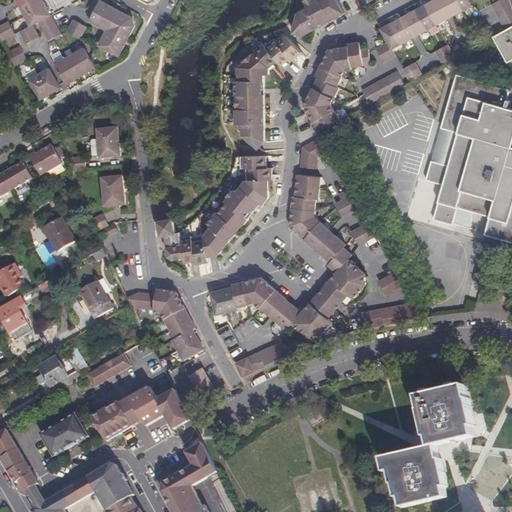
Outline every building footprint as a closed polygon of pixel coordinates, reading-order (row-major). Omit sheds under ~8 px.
[(50,16),(42,0),(15,0),(30,27),(32,26),(39,22),(50,16)] [(133,19),(96,0),(93,0),(87,11),(94,14),(90,23),(106,32),(99,47),(119,58),(128,42),(135,29),(133,19)] [(303,36),(315,30),(315,29),(327,24),(346,14),(338,0),(310,0),(307,2),(307,3),(310,8),(300,13),(296,33),(303,36)] [(435,0),(426,5),(438,25),(473,6),(469,0),(435,0)] [(511,22),(511,7),(509,0),(494,0),(491,1),(502,28),(511,22)] [(426,5),(381,30),(388,43),(392,50),(438,25),(426,5)] [(479,11),(484,22),(496,17),(491,5),(479,11)] [(60,36),(51,16),(50,16),(39,22),(49,41),(60,36)] [(74,22),(68,34),(81,41),(86,29),(74,22)] [(511,22),(502,28),(503,30),(511,25),(511,22)] [(9,23),(0,27),(0,37),(2,42),(15,35),(9,23)] [(511,59),(511,25),(503,30),(493,36),(506,63),(511,59)] [(32,26),(30,27),(19,32),(26,45),(39,38),(32,26)] [(286,33),(277,40),(291,57),(293,59),(302,52),(286,33)] [(291,57),(277,40),(275,38),(267,45),(279,59),(283,64),(291,57)] [(253,48),(257,52),(270,67),(279,59),(267,45),(262,40),(253,48)] [(313,119),(318,129),(339,118),(331,103),(339,88),(337,87),(345,71),(352,70),(352,68),(371,65),(369,50),(363,51),(362,43),(356,44),(350,45),(350,47),(342,48),(331,50),(324,64),(318,75),(320,76),(317,82),(310,97),(306,106),(313,119)] [(392,50),(388,43),(381,47),(377,49),(384,62),(396,57),(392,50)] [(435,52),(441,62),(454,54),(449,45),(435,52)] [(21,48),(8,54),(15,68),(28,61),(21,48)] [(97,71),(92,60),(86,50),(58,66),(68,86),(97,71)] [(61,51),(54,54),(58,62),(65,59),(61,51)] [(270,67),(257,52),(240,66),(240,78),(237,79),(237,93),(239,93),(239,107),(238,108),(238,123),(243,122),(244,135),(250,140),(256,134),(264,140),(266,139),(266,119),(265,90),(265,73),(270,73),(270,68),(270,67)] [(454,54),(441,62),(442,64),(455,57),(454,54)] [(403,70),(408,79),(422,72),(416,63),(403,70)] [(62,90),(51,70),(31,81),(42,101),(62,90)] [(363,91),(368,101),(403,82),(398,72),(363,91)] [(422,72),(408,79),(410,82),(423,75),(422,72)] [(440,129),(457,133),(448,167),(431,162),(425,180),(443,185),(433,220),(451,225),(456,208),(489,217),(484,235),(511,242),(511,110),(503,108),(507,91),(455,76),(440,129)] [(403,82),(368,101),(370,104),(405,84),(403,82)] [(339,118),(318,129),(319,132),(340,120),(339,118)] [(97,132),(98,141),(99,158),(99,160),(120,158),(119,144),(118,130),(97,132)] [(256,134),(250,140),(258,147),(264,140),(256,134)] [(303,148),(301,168),(316,169),(317,157),(329,150),(322,137),(303,148)] [(99,158),(98,141),(90,142),(91,158),(99,158)] [(52,148),(42,154),(36,157),(35,154),(28,158),(40,177),(46,173),(47,174),(63,165),(52,148)] [(238,167),(249,167),(267,167),(267,161),(267,156),(237,156),(237,157),(238,167)] [(85,160),(72,160),(73,172),(86,171),(85,160)] [(0,177),(10,193),(32,180),(23,164),(0,177)] [(249,167),(247,180),(269,179),(272,179),(272,174),(272,167),(267,167),(249,167)] [(334,270),(337,272),(348,259),(352,255),(344,247),(346,244),(333,233),(314,216),(316,199),(318,200),(320,177),(301,175),(298,174),(297,183),(296,197),(293,197),(292,202),(290,219),(290,227),(295,231),(298,234),(312,246),(317,250),(328,259),(330,262),(328,265),(334,270)] [(0,198),(10,193),(0,177),(0,198)] [(125,192),(124,177),(103,179),(105,207),(126,206),(125,192)] [(269,179),(247,180),(237,192),(234,190),(226,200),(226,201),(227,202),(219,212),(217,211),(208,223),(211,227),(203,238),(205,246),(214,244),(216,255),(218,254),(260,203),(262,205),(269,196),(269,179)] [(353,194),(350,189),(339,195),(341,200),(353,194)] [(353,194),(341,200),(335,203),(343,216),(360,207),(353,194)] [(90,222),(96,234),(110,227),(104,215),(90,222)] [(76,242),(62,218),(44,229),(58,252),(76,242)] [(184,257),(180,238),(179,232),(176,232),(174,218),(159,220),(162,236),(166,236),(169,252),(174,259),(184,257)] [(376,236),(369,223),(351,232),(359,245),(376,236)] [(196,260),(192,239),(192,236),(180,238),(184,257),(185,262),(196,260)] [(207,257),(205,246),(203,238),(203,237),(192,239),(196,260),(196,264),(208,262),(207,257)] [(101,245),(100,243),(89,249),(92,255),(103,248),(101,245)] [(214,244),(205,246),(207,257),(216,255),(214,244)] [(102,261),(108,257),(103,248),(96,252),(102,261)] [(348,259),(337,272),(334,276),(328,283),(324,288),(341,302),(348,293),(353,298),(365,284),(365,273),(348,259)] [(21,278),(24,276),(16,263),(0,272),(0,280),(4,287),(2,289),(7,296),(9,295),(10,296),(26,287),(21,278)] [(403,285),(396,272),(379,281),(386,294),(403,285)] [(294,323),(302,313),(289,302),(286,300),(269,285),(260,278),(249,280),(236,284),(232,285),(232,287),(216,291),(210,293),(213,304),(216,315),(238,310),(238,307),(254,303),(273,320),(286,331),(294,323)] [(49,280),(39,286),(43,293),(54,287),(49,280)] [(78,291),(79,291),(95,318),(113,307),(97,280),(78,291)] [(158,290),(157,295),(154,309),(154,313),(161,313),(174,339),(172,340),(182,360),(203,349),(199,340),(193,329),(195,327),(191,320),(182,303),(176,293),(170,292),(158,290)] [(137,293),(128,297),(132,303),(134,308),(154,309),(157,295),(143,293),(137,293)] [(305,309),(302,313),(294,323),(309,337),(320,336),(332,322),(327,317),(335,309),(318,295),(315,298),(310,304),(305,309)] [(26,306),(21,297),(0,309),(0,316),(16,342),(33,333),(19,310),(26,306)] [(359,312),(361,329),(363,329),(378,326),(420,318),(421,318),(413,302),(359,312)] [(140,335),(128,314),(106,327),(112,336),(108,338),(112,344),(115,342),(119,348),(140,335)] [(280,341),(276,343),(283,357),(285,356),(293,353),(280,341)] [(276,343),(235,363),(242,378),(258,369),(283,357),(276,343)] [(77,372),(88,366),(78,346),(67,352),(77,372)] [(124,352),(87,375),(95,387),(131,365),(124,352)] [(57,359),(41,369),(51,388),(68,378),(57,359)] [(179,395),(187,411),(216,393),(210,381),(206,374),(202,368),(189,376),(195,386),(179,395)] [(68,378),(51,388),(55,394),(72,383),(68,378)] [(179,395),(175,388),(165,394),(159,397),(156,396),(150,387),(130,399),(121,404),(120,401),(106,409),(93,417),(103,433),(107,441),(134,425),(143,421),(147,426),(166,415),(174,428),(182,424),(191,419),(187,411),(179,395)] [(425,448),(433,446),(438,445),(471,436),(468,424),(467,424),(464,411),(460,398),(414,409),(418,423),(417,423),(420,436),(419,436),(420,440),(423,439),(424,443),(425,448)] [(318,407),(306,413),(313,426),(325,420),(318,407)] [(74,413),(40,433),(53,455),(87,435),(74,413)] [(33,475),(3,424),(0,426),(0,452),(4,459),(2,460),(11,476),(16,484),(20,481),(26,491),(27,490),(37,485),(39,484),(33,475)] [(209,511),(206,505),(203,507),(192,487),(208,478),(218,472),(209,455),(203,442),(188,451),(195,464),(164,482),(163,491),(174,511),(209,511)] [(433,446),(425,448),(376,461),(379,474),(384,473),(387,486),(391,485),(394,499),(397,498),(399,508),(444,497),(442,487),(445,486),(438,460),(436,460),(433,446)] [(142,511),(142,510),(141,508),(140,509),(133,497),(133,495),(134,493),(117,464),(112,463),(47,502),(38,507),(36,511),(142,511)] [(37,485),(27,490),(38,507),(47,502),(37,485)]
